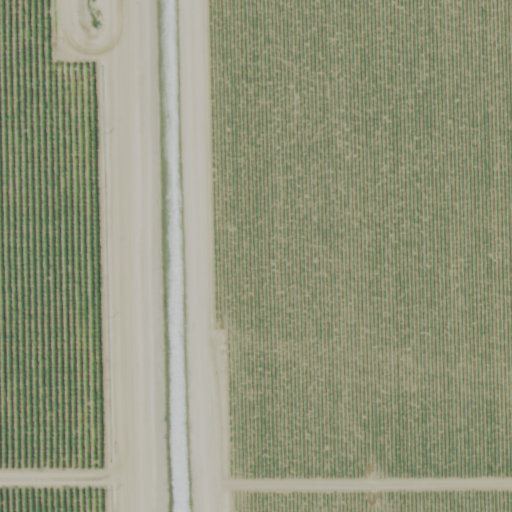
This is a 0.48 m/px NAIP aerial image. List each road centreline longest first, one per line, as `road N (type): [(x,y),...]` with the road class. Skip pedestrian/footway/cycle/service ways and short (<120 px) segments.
road 1 (residential): [(122,511),(114,0)]
road 2 (residential): [(203,511),(196,0)]
